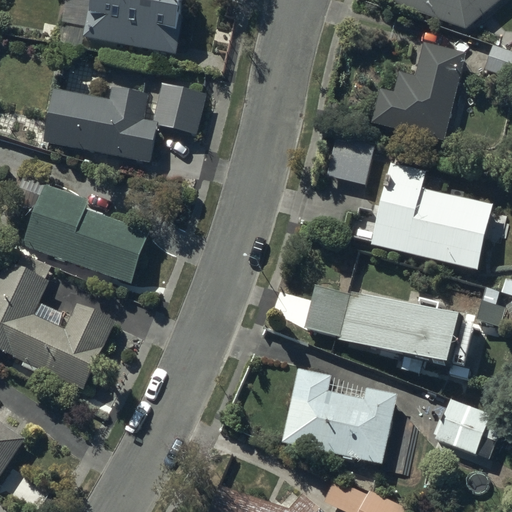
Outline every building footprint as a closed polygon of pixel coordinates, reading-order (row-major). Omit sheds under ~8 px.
[(67,0),(65,15),(166,35),(172,0),(67,0)] [(436,0),(467,12),(482,0),(436,0)] [(511,53),(494,47),(486,72),(511,81),(511,53)] [(381,93),(372,130),(446,147),(467,59),(426,49),(419,80),(401,76),(397,96),(381,93)] [(51,70),(42,122),(94,131),(92,139),(150,149),(163,75),(112,66),(110,80),(51,70)] [(23,229),(126,260),(140,213),(87,196),(91,183),(41,168),(23,229)] [(394,169),(375,251),(480,275),(495,210),(425,194),(429,177),(394,169)] [(0,266),(0,338),(78,375),(103,322),(32,289),(44,265),(9,248),(0,266)] [(501,293),(487,289),(478,323),(501,329),(507,310),(497,307),(501,293)] [(353,300),(319,292),(308,333),(340,341),(339,346),(454,376),(466,326),(354,298),(353,300)] [(300,375),(284,448),(384,469),(399,400),(368,393),(366,404),(329,396),(332,382),(300,375)] [(453,403),(437,442),(478,459),(494,419),(453,403)] [(0,441),(14,420),(0,410),(0,441)] [(336,481),(325,504),(341,511),(410,511),(411,511),(372,492),(369,497),(336,481)] [(284,511),(226,493),(217,511),(314,511),(305,504),(295,511),(284,511)]
